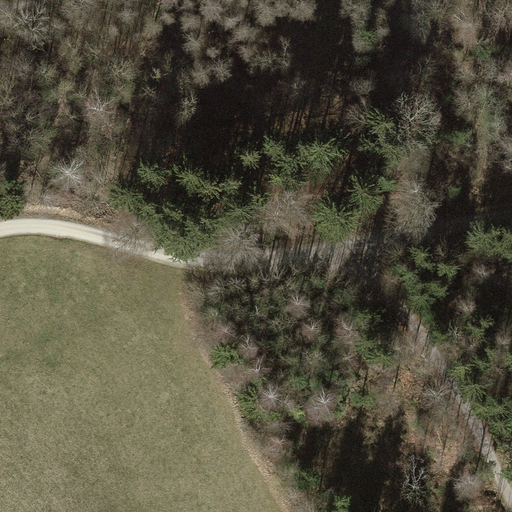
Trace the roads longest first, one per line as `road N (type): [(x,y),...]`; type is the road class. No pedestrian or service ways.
road 1 (track): [(0,233),(81,233),(192,264),(339,252),(511,217)]
road 2 (track): [(339,252),(401,309),(511,487)]
